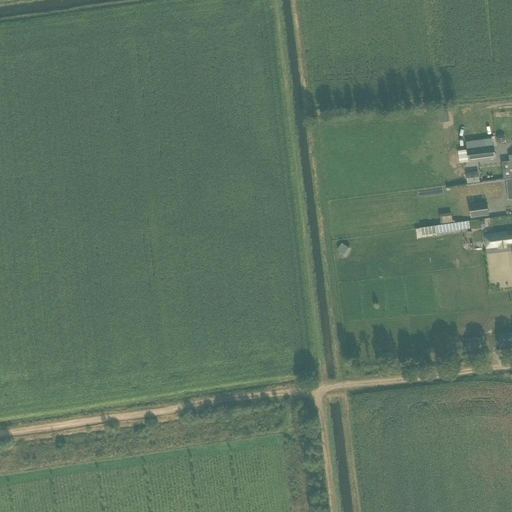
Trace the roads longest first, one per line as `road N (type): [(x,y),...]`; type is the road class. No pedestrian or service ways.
road 1 (track): [(0,434),(316,389)]
road 2 (track): [(316,389),(511,365)]
road 3 (track): [(316,389),(331,511)]
